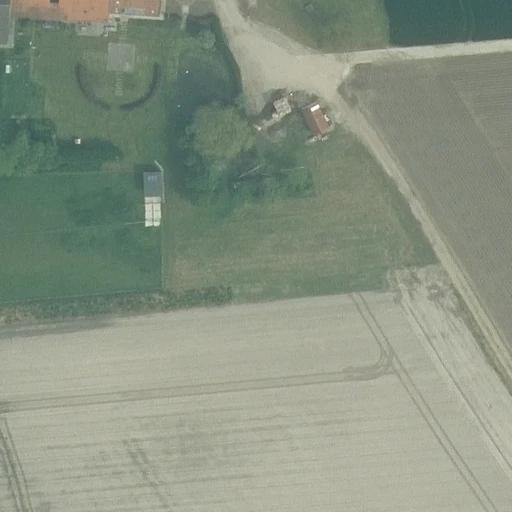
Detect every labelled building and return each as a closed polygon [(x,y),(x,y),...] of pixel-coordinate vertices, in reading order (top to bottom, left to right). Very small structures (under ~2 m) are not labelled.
[(90,21),(91,0),(0,0),(0,41),(8,42),(10,16),(90,21)] [(91,0),(90,21),(108,22),(108,17),(112,18),(113,11),(159,14),(159,0),(91,0)] [(315,102),(300,110),(312,135),(327,127),(315,102)] [(262,126),(240,130),(244,153),(266,149),(262,126)] [(159,171),(146,172),(146,184),(159,183),(159,171)]
